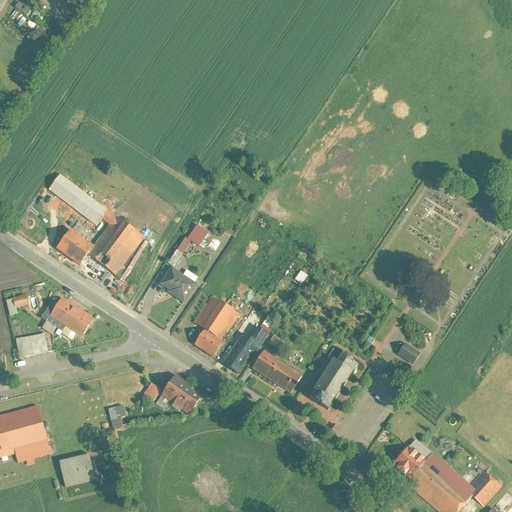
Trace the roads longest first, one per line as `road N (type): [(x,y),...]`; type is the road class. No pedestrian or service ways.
road 1 (tertiary): [(385,511),(318,450),(251,404)]
road 2 (tertiary): [(137,329),(0,230)]
road 3 (unclassified): [(137,329),(116,356),(0,382)]
road 4 (tertiary): [(251,404),(137,329)]
road 5 (residential): [(251,404),(172,511)]
